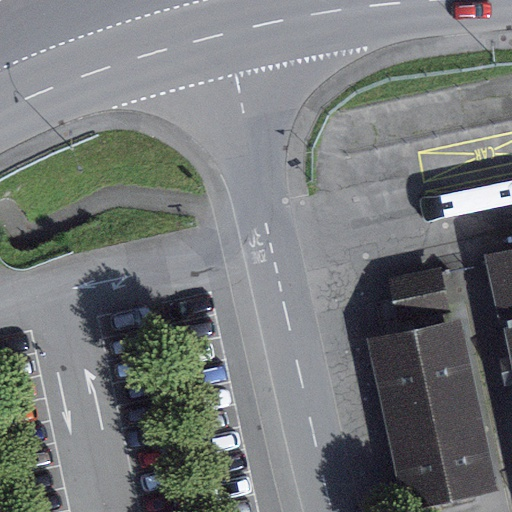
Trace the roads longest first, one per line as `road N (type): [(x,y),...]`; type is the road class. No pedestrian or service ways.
road 1 (unclassified): [(224,32),(333,511)]
road 2 (secondary): [(0,108),(224,32)]
road 3 (secondary): [(224,32),(419,0)]
